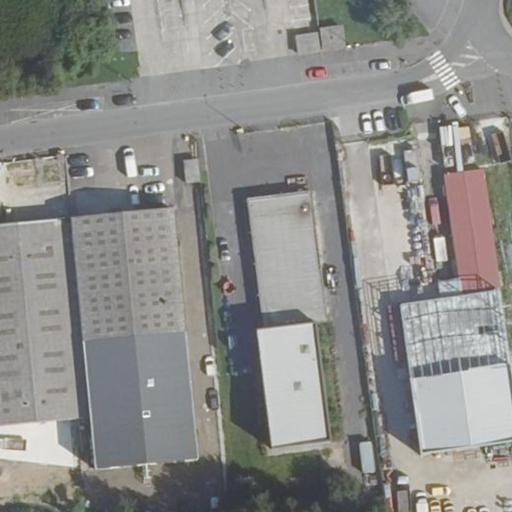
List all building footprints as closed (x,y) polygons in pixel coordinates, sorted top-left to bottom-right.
[(344,48),(341,27),(320,30),(323,51),(344,48)] [(318,52),(316,34),(296,37),(298,55),(318,52)] [(440,142),(443,167),(473,164),(470,139),(440,142)] [(184,161),(186,183),(199,182),(197,159),(184,161)] [(396,305),(407,379),(510,364),(482,170),(444,176),(461,297),(396,305)] [(255,330),(271,450),(331,442),(316,323),(324,322),(308,192),(246,199),(263,329),(255,330)] [(91,418),(96,469),(196,460),(173,209),(69,218),(91,418)] [(0,426),(91,418),(69,218),(0,225),(0,426)] [(463,488),(461,511),(477,511),(478,488),(463,488)]
